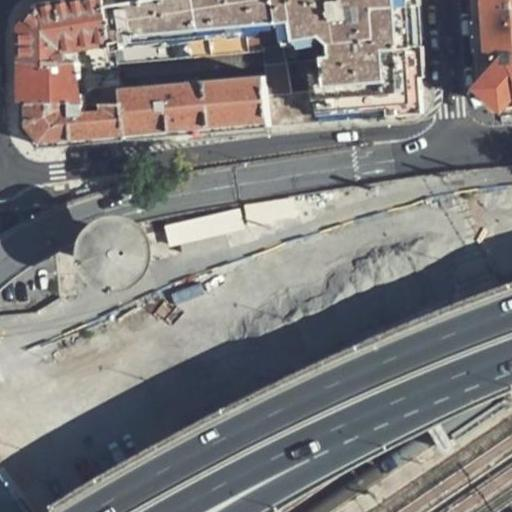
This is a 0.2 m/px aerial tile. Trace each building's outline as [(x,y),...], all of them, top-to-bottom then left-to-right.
[(120,66),(111,0),(87,0),(72,2),(39,7),(28,25),(28,61),(86,57),(87,100),(108,100),(125,100),(125,89),(122,79),(120,66)] [(111,0),(120,66),(270,58),(272,79),(276,130),(412,116),(425,95),(420,0),(111,0)] [(511,0),(478,0),(480,23),(482,61),(511,58),(511,0)] [(86,57),(28,61),(28,80),(28,103),(73,101),(87,100),(86,57)] [(511,58),(482,61),(483,88),(501,109),(511,107),(511,58)] [(125,100),(108,100),(108,108),(113,142),(194,136),(276,130),(272,79),(125,89),(125,100)] [(73,101),(28,103),(27,128),(36,137),(46,148),(113,142),(108,108),(75,107),(73,101)] [(104,226),(90,235),(82,250),(80,267),(86,282),(98,294),(114,299),(131,297),(145,288),(154,273),(155,256),(150,241),(137,229),(121,224),(104,226)]
